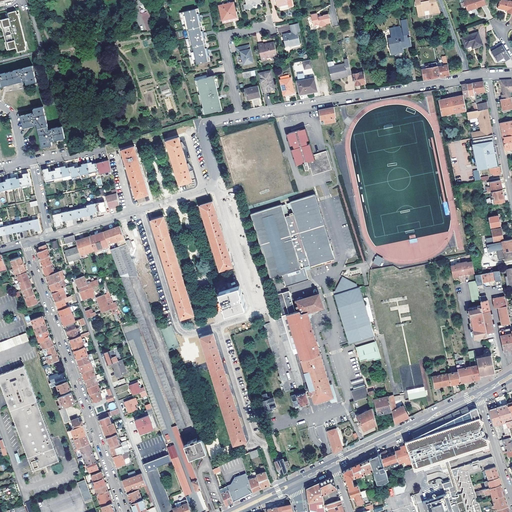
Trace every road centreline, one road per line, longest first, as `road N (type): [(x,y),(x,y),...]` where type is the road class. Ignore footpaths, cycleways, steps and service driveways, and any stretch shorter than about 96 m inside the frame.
road 1 (residential): [(125,511),(25,243)]
road 2 (residential): [(486,74),(240,116)]
road 3 (residential): [(158,511),(75,289)]
road 4 (residential): [(141,208),(177,326),(189,333),(216,325)]
road 5 (tertiary): [(332,464),(477,395)]
road 6 (residential): [(253,313),(268,303),(236,199),(221,195)]
road 7 (residential): [(486,74),(511,200)]
road 8 (residential): [(240,116),(222,38),(267,26)]
road 9 (residential): [(221,195),(253,313)]
